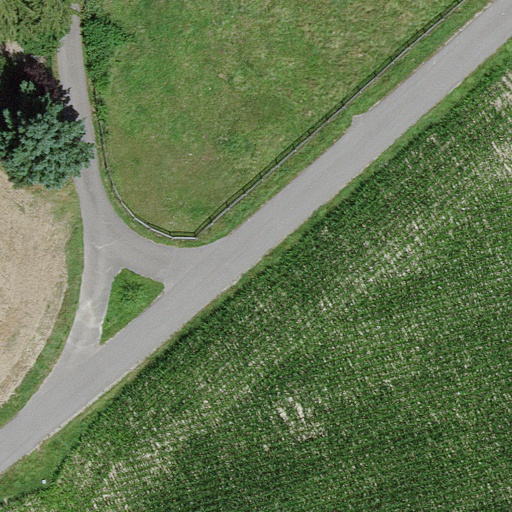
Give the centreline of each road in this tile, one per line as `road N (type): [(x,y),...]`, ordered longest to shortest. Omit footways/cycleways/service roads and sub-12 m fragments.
road 1 (unclassified): [(511,6),(0,447)]
road 2 (track): [(69,0),(91,278),(69,391)]
road 3 (track): [(90,191),(111,236),(142,254),(222,255)]
